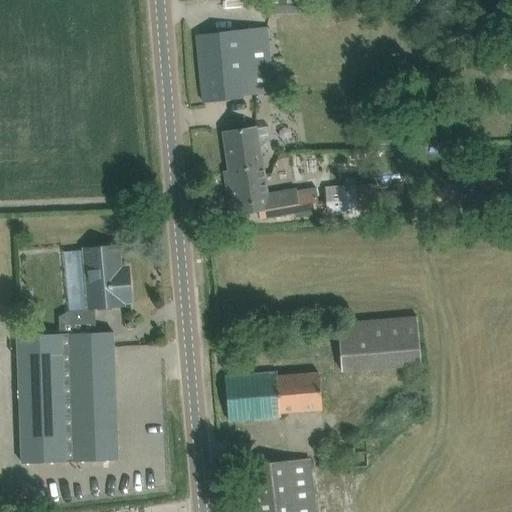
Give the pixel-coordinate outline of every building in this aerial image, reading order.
[(309,0),(270,0),(270,14),(310,13),(309,0)] [(504,0),(480,0),(480,8),(504,8),(504,0)] [(204,103),(223,101),(244,99),(244,95),(258,94),(258,97),(274,96),(268,28),(242,31),(196,35),(204,103)] [(226,173),(228,187),(266,181),(262,154),(269,153),(266,127),(252,128),(224,132),(230,172),(226,173)] [(260,219),(300,214),(300,218),(376,210),(375,201),(379,201),(378,183),(331,185),(331,183),(326,183),(328,200),(324,200),(315,201),(314,193),(299,194),(298,188),(268,192),(266,181),(228,187),(232,215),(259,211),(260,218),(260,219)] [(69,333),(17,335),(22,463),(98,460),(118,460),(117,428),(113,332),(95,333),(94,308),(123,306),(123,303),(131,302),(129,282),(121,282),(118,246),(82,249),(86,310),(68,312),(69,333)] [(20,308),(20,320),(29,320),(30,307),(20,308)] [(340,372),(421,366),(417,316),(337,323),(340,372)] [(228,420),(248,419),(279,417),(279,412),(322,409),(320,375),(276,379),(276,373),(224,377),(228,420)] [(416,433),(416,422),(382,422),(381,433),(416,433)] [(353,439),(333,440),(334,459),(354,459),(353,439)] [(246,511),(314,511),(309,458),(278,461),(241,466),(246,511)]
